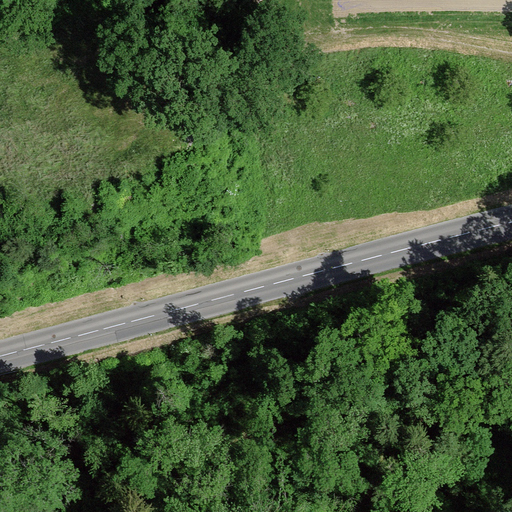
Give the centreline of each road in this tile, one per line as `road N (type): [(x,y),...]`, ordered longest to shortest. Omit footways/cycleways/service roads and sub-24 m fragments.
road 1 (tertiary): [(511,221),(0,354)]
road 2 (track): [(511,50),(426,36),(318,39)]
